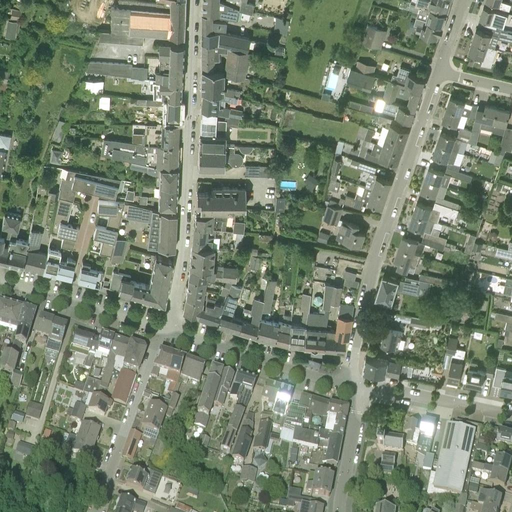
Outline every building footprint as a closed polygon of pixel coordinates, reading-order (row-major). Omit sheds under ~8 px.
[(113,6),(111,31),(116,31),(121,32),(127,32),(132,33),(138,33),(143,34),(168,36),(183,37),(184,0),(169,0),(169,2),(169,5),(165,4),(157,2),(157,3),(121,0),(119,0),(119,7),(113,6)] [(201,0),(201,12),(211,14),(212,14),(217,14),(248,20),(250,11),(237,6),(225,1),(225,2),(220,0),(201,0)] [(225,0),(225,1),(237,6),(250,11),(251,11),(254,2),(256,2),(256,0),(225,0)] [(411,0),(411,2),(447,12),(450,3),(439,0),(411,0)] [(485,0),(499,5),(509,8),(511,8),(511,2),(508,0),(485,0)] [(411,2),(409,9),(418,11),(416,17),(443,25),(447,12),(411,2)] [(484,6),(480,18),(486,20),(484,24),(496,28),(497,24),(504,26),(508,14),(494,9),(484,6)] [(11,8),(10,18),(18,20),(20,10),(11,8)] [(201,18),(201,30),(209,30),(212,31),(212,28),(225,29),(226,21),(212,19),(212,14),(211,14),(201,12),(201,18)] [(275,16),(273,31),(286,33),(289,18),(285,18),(275,16)] [(416,17),(413,25),(417,26),(415,31),(421,33),(420,36),(428,38),(429,35),(437,38),(438,33),(440,33),(443,25),(416,17)] [(8,21),(5,37),(13,39),(16,22),(8,21)] [(369,25),(363,42),(374,46),(380,48),(383,38),(384,36),(386,30),(378,28),(369,25)] [(476,30),(472,41),(494,48),(498,37),(511,40),(511,31),(497,28),(496,28),(493,27),(491,32),(484,30),(484,32),(476,29),(476,30)] [(201,30),(201,42),(219,44),(219,31),(212,31),(209,30),(201,30)] [(219,31),(219,44),(228,45),(228,47),(246,51),(249,37),(230,34),(219,31)] [(472,41),(468,53),(476,56),(475,57),(482,60),(482,58),(492,61),(491,63),(492,63),(496,49),(494,48),(472,41)] [(201,68),(201,69),(213,71),(213,70),(213,60),(220,60),(220,59),(220,55),(226,55),(226,60),(224,72),(224,74),(244,78),(247,59),(252,60),(254,52),(248,51),(246,51),(228,47),(228,45),(219,44),(201,42),(201,55),(201,60),(201,68)] [(155,71),(154,80),(160,80),(167,81),(167,83),(180,83),(181,83),(183,44),(182,44),(169,44),(159,43),(159,56),(158,71),(155,71)] [(89,60),(85,70),(93,71),(94,60),(89,60)] [(358,60),(355,68),(364,71),(367,63),(358,60)] [(138,66),(137,78),(146,79),(147,67),(138,66)] [(393,73),(391,80),(395,82),(395,81),(422,90),(426,78),(410,73),(411,70),(400,66),(397,74),(397,75),(393,73)] [(350,67),(346,81),(371,89),(375,74),(373,74),(366,72),(364,71),(355,68),(352,67),(350,67)] [(201,69),(200,91),(201,91),(201,92),(235,96),(238,96),(238,97),(239,97),(241,91),(236,91),(236,90),(226,87),(225,90),(223,89),(224,74),(224,72),(213,71),(201,69)] [(2,70),(0,77),(0,81),(7,83),(9,71),(2,70)] [(82,81),(81,92),(101,94),(103,81),(82,78),(82,81)] [(151,79),(151,90),(157,91),(158,91),(161,91),(161,99),(179,100),(180,100),(181,83),(180,83),(167,83),(167,81),(160,80),(154,80),(151,79)] [(384,91),(382,98),(386,99),(394,102),(396,95),(397,91),(402,92),(400,97),(408,99),(406,106),(416,109),(418,103),(422,90),(395,81),(395,82),(391,80),(388,79),(384,91)] [(226,115),(228,115),(230,108),(222,106),(223,100),(229,101),(228,102),(236,104),(237,103),(238,97),(238,96),(235,96),(201,92),(200,110),(218,113),(220,114),(226,115)] [(322,92),(321,98),(328,100),(330,94),(322,92)] [(450,97),(446,109),(461,114),(469,116),(474,118),(475,117),(476,113),(477,108),(477,107),(477,106),(471,105),(471,108),(463,106),(464,102),(464,101),(450,97)] [(136,98),(136,104),(166,105),(166,120),(178,121),(179,121),(180,100),(179,100),(161,99),(156,99),(136,98)] [(386,100),(383,111),(395,115),(412,120),(416,109),(406,106),(394,102),(386,99),(386,100)] [(350,100),(349,107),(372,110),(373,104),(350,100)] [(474,118),(472,129),(479,131),(480,127),(492,129),(497,107),(485,105),(484,109),(477,108),(476,113),(475,117),(474,118)] [(60,106),(56,117),(59,118),(63,120),(68,108),(64,107),(60,106)] [(492,129),(492,132),(503,134),(501,144),(506,145),(507,142),(511,128),(510,128),(506,127),(510,110),(497,107),(492,129)] [(230,108),(228,115),(233,116),(238,117),(240,118),(242,110),(230,108)] [(285,108),(281,125),(291,127),(294,111),(285,108)] [(446,109),(442,121),(457,126),(461,114),(446,109)] [(200,110),(199,133),(225,134),(225,125),(225,120),(218,120),(218,113),(200,110)] [(226,115),(225,120),(225,125),(237,127),(238,117),(233,116),(228,115),(226,115)] [(379,115),(377,120),(386,124),(385,127),(389,128),(386,134),(405,140),(409,130),(402,127),(401,127),(393,124),(395,119),(387,117),(379,115)] [(59,118),(55,128),(66,132),(69,122),(68,122),(63,120),(59,118)] [(144,124),(143,143),(156,144),(160,144),(177,145),(178,145),(179,135),(179,130),(179,124),(179,123),(178,123),(161,123),(157,123),(157,125),(144,124)] [(460,127),(458,132),(470,136),(470,135),(471,131),(460,127)] [(0,132),(0,145),(6,147),(8,147),(10,135),(0,132)] [(440,133),(436,145),(457,152),(461,140),(468,142),(470,136),(458,132),(456,138),(455,137),(440,132),(440,133)] [(199,133),(198,147),(224,149),(224,153),(231,153),(231,150),(234,150),(234,145),(234,144),(225,144),(225,134),(199,133)] [(386,134),(383,145),(401,152),(405,140),(386,134)] [(103,138),(100,154),(111,156),(115,157),(129,160),(131,160),(131,161),(157,166),(176,167),(177,167),(178,161),(178,145),(177,145),(160,144),(156,144),(143,143),(143,144),(114,139),(103,138)] [(366,152),(364,157),(381,163),(382,158),(390,161),(397,163),(401,152),(383,145),(377,143),(374,142),(370,153),(366,152)] [(436,145),(432,156),(447,161),(448,162),(446,167),(458,171),(460,165),(453,163),(457,152),(436,145)] [(198,147),(197,167),(198,167),(224,168),(224,161),(229,162),(230,162),(231,163),(232,164),(234,164),(236,165),(237,164),(239,164),(240,163),(241,162),(241,160),(241,159),(241,158),(241,157),(240,155),(240,154),(239,154),(238,153),(237,153),(236,153),(235,153),(234,153),(234,150),(231,150),(231,153),(224,153),(224,149),(198,147)] [(52,150),(50,161),(59,162),(61,152),(52,150)] [(497,154),(494,163),(500,165),(503,154),(498,152),(497,154)] [(331,171),(330,175),(331,175),(337,177),(340,178),(340,175),(337,174),(337,172),(338,173),(341,159),(343,158),(344,155),(341,154),(336,153),(335,158),(334,158),(331,171)] [(131,161),(129,167),(147,171),(147,172),(150,175),(159,176),(158,185),(175,185),(177,185),(177,167),(176,167),(157,166),(131,161)] [(377,167),(359,161),(357,166),(357,167),(370,172),(375,173),(377,167)] [(245,166),(244,175),(250,176),(259,176),(259,169),(277,170),(277,169),(277,166),(275,166),(255,165),(245,165),(245,166)] [(428,167),(425,179),(445,186),(448,174),(450,175),(456,177),(458,171),(446,167),(445,173),(444,172),(429,167),(428,167)] [(59,188),(58,197),(72,201),(76,187),(92,191),(96,175),(66,169),(64,178),(61,177),(58,188),(59,188)] [(96,175),(92,191),(100,193),(114,197),(117,186),(118,187),(120,179),(96,175)] [(331,179),(328,189),(336,191),(339,181),(336,180),(337,177),(331,175),(330,178),(331,179)] [(367,179),(365,186),(387,194),(391,181),(376,176),(374,181),(367,179)] [(307,184),(305,187),(311,191),(318,180),(312,177),(307,184)] [(424,179),(420,191),(435,196),(437,197),(435,202),(457,209),(458,204),(449,200),(443,198),(444,196),(447,186),(445,186),(425,179),(424,179)] [(158,186),(158,205),(160,206),(160,208),(166,208),(166,206),(175,206),(176,206),(177,187),(177,185),(175,185),(158,185),(158,186)] [(345,199),(343,203),(360,208),(363,201),(367,203),(382,208),(387,194),(365,186),(359,185),(355,198),(346,194),(345,199)] [(49,186),(47,193),(51,194),(50,198),(57,199),(58,197),(59,188),(58,188),(49,186)] [(196,192),(195,210),(227,212),(234,212),(234,208),(245,209),(245,208),(245,187),(244,187),(221,187),(221,192),(196,192)] [(134,200),(136,189),(127,188),(126,198),(134,200)] [(276,196),(275,211),(281,211),(283,211),(284,201),(285,197),(280,197),(276,196)] [(57,199),(51,231),(63,234),(75,237),(78,226),(66,223),(72,201),(58,197),(57,199)] [(98,200),(97,211),(99,211),(109,212),(105,227),(117,230),(124,203),(98,200)] [(417,202),(413,214),(435,221),(439,223),(443,211),(455,215),(457,209),(435,202),(433,207),(432,207),(417,202)] [(128,204),(125,218),(150,222),(147,246),(157,247),(173,249),(174,249),(175,215),(174,214),(159,210),(151,209),(128,204)] [(327,205),(322,218),(336,223),(340,224),(335,237),(360,245),(365,233),(360,231),(356,230),(358,226),(358,224),(342,218),(341,219),(338,218),(338,217),(342,207),(339,207),(328,205),(327,205)] [(193,224),(193,225),(212,228),(225,230),(227,213),(234,213),(234,212),(227,212),(195,210),(194,224),(193,224)] [(1,228),(11,230),(4,261),(22,265),(27,241),(15,238),(20,215),(4,212),(1,228)] [(413,214),(409,226),(424,231),(425,231),(423,237),(445,244),(445,242),(447,238),(438,235),(440,230),(433,228),(435,221),(413,214)] [(234,221),(232,231),(237,232),(243,233),(244,222),(234,221)] [(96,225),(93,236),(103,238),(99,253),(110,256),(117,230),(105,227),(96,225)] [(193,225),(191,246),(193,246),(209,248),(211,248),(211,246),(212,241),(212,237),(212,236),(214,236),(215,229),(212,228),(193,225)] [(0,259),(4,261),(11,230),(1,228),(0,233),(0,259)] [(27,241),(22,265),(42,270),(46,253),(46,252),(38,251),(42,232),(30,229),(27,241)] [(237,232),(234,248),(240,248),(243,233),(237,232)] [(63,234),(62,240),(74,243),(75,237),(63,234)] [(402,236),(398,248),(420,255),(421,255),(425,244),(443,250),(443,249),(444,245),(445,244),(423,237),(421,242),(418,241),(402,236)] [(115,237),(114,243),(125,246),(127,240),(115,237)] [(62,240),(60,245),(72,249),(74,243),(62,240)] [(474,241),(472,249),(480,251),(482,244),(474,241)] [(114,243),(112,252),(123,254),(125,246),(114,243)] [(466,244),(464,251),(470,253),(473,246),(466,244)] [(191,247),(189,268),(213,270),(213,269),(214,248),(211,248),(209,248),(193,246),(191,246),(191,247)] [(497,246),(496,254),(511,258),(511,249),(508,249),(497,246)] [(48,248),(42,270),(55,274),(58,260),(60,251),(48,248)] [(398,248),(394,260),(399,261),(397,268),(407,271),(407,270),(414,272),(420,255),(398,248)] [(150,279),(148,288),(154,290),(155,286),(167,289),(172,267),(173,260),(172,260),(155,255),(151,272),(150,279)] [(252,255),(249,267),(257,269),(260,257),(252,255)] [(58,260),(55,274),(58,275),(70,278),(74,264),(73,264),(75,259),(67,257),(66,262),(62,261),(58,260)] [(77,279),(78,280),(94,284),(99,285),(103,271),(88,268),(90,263),(82,261),(81,266),(80,265),(79,269),(77,279)] [(221,276),(221,279),(222,279),(226,279),(231,280),(236,280),(236,276),(237,272),(237,267),(223,265),(223,266),(222,270),(222,271),(221,276)] [(189,268),(188,278),(202,280),(206,281),(207,277),(217,279),(222,280),(222,279),(221,279),(221,276),(222,271),(222,270),(215,269),(215,270),(213,269),(213,270),(189,268)] [(112,271),(108,288),(118,290),(130,293),(133,281),(132,281),(129,280),(130,279),(130,276),(112,271)] [(420,273),(419,279),(430,282),(445,285),(447,279),(420,273)] [(222,307),(216,323),(230,327),(237,330),(238,330),(241,317),(240,317),(232,314),(236,298),(237,296),(238,296),(241,286),(238,285),(239,276),(236,276),(236,280),(231,280),(229,287),(228,290),(226,296),(225,296),(223,302),(224,302),(222,307)] [(378,290),(376,298),(391,302),(395,289),(417,294),(419,285),(429,287),(430,282),(419,279),(406,276),(405,280),(398,279),(397,280),(383,276),(378,290)] [(345,277),(343,284),(351,286),(353,279),(345,277)] [(188,278),(185,297),(202,301),(206,281),(202,280),(188,278)] [(263,298),(254,335),(273,340),(278,322),(270,320),(275,300),(271,299),(276,280),(268,278),(267,279),(265,289),(263,298)] [(506,278),(503,293),(511,294),(511,279),(510,279),(506,278)] [(133,281),(130,293),(164,304),(167,289),(155,286),(154,290),(148,288),(150,279),(148,286),(133,282),(133,281)] [(308,311),(303,346),(321,348),(326,324),(330,303),(334,284),(332,284),(323,282),(321,306),(318,306),(318,312),(308,311)] [(334,284),(330,303),(338,304),(341,285),(334,284)] [(222,286),(220,294),(222,295),(225,296),(226,296),(228,290),(229,287),(224,286),(222,286)] [(290,323),(287,344),(303,346),(308,311),(310,294),(302,293),(300,309),(303,310),(300,325),(290,323)] [(241,317),(238,330),(254,335),(263,298),(253,296),(250,309),(243,307),(240,317),(241,317)] [(183,311),(183,312),(185,313),(196,317),(197,310),(199,311),(200,308),(203,309),(204,307),(202,307),(203,301),(202,301),(185,297),(184,301),(183,311)] [(197,310),(196,317),(211,321),(216,323),(222,307),(224,302),(223,302),(218,300),(207,297),(204,307),(203,309),(200,308),(199,311),(197,310)] [(476,297),(475,308),(485,310),(487,299),(476,297)] [(339,304),(335,325),(349,328),(353,305),(339,302),(338,304),(339,304)] [(0,303),(0,328),(16,333),(17,329),(22,310),(0,303)] [(22,310),(17,329),(30,333),(35,314),(33,312),(22,310)] [(494,318),(506,321),(511,322),(511,315),(496,312),(495,314),(494,317),(494,318)] [(278,322),(273,340),(287,344),(290,323),(291,315),(284,314),(284,315),(283,315),(279,314),(278,322)] [(410,323),(410,325),(426,328),(427,319),(411,316),(411,317),(410,323)] [(40,318),(35,336),(48,340),(53,322),(40,318)] [(385,329),(381,344),(395,347),(397,338),(400,339),(402,329),(403,323),(391,320),(389,330),(385,329)] [(48,340),(45,350),(46,351),(57,354),(58,354),(61,345),(67,326),(66,325),(53,322),(48,340)] [(326,324),(321,348),(333,350),(337,331),(333,331),(334,330),(330,329),(331,324),(326,324)] [(337,331),(333,350),(343,351),(344,338),(347,338),(349,328),(335,325),(334,330),(333,331),(337,331)] [(12,348),(12,349),(19,351),(21,347),(21,345),(26,346),(30,333),(17,329),(16,333),(14,343),(12,349),(12,348)] [(75,334),(71,348),(88,353),(83,368),(90,370),(93,361),(93,360),(95,355),(99,341),(75,334)] [(99,341),(95,355),(108,359),(114,338),(101,334),(99,341)] [(449,337),(446,352),(452,353),(449,368),(447,379),(451,380),(452,381),(456,382),(457,381),(458,381),(465,349),(456,347),(458,338),(449,337)] [(99,389),(97,398),(102,400),(105,390),(106,391),(108,385),(110,379),(113,369),(121,371),(115,387),(111,400),(123,405),(125,405),(136,372),(138,372),(145,351),(143,347),(142,347),(114,338),(108,359),(107,361),(101,383),(99,389)] [(0,385),(18,390),(22,375),(14,373),(17,362),(18,360),(19,351),(12,349),(12,348),(3,346),(0,353),(0,355),(3,356),(2,358),(0,367),(0,385)] [(156,360),(150,377),(156,379),(159,371),(168,373),(173,355),(159,352),(157,358),(156,360)] [(168,373),(165,382),(170,383),(167,393),(172,395),(185,359),(173,355),(168,373)] [(363,369),(363,370),(367,371),(378,373),(381,373),(391,375),(391,374),(398,375),(399,375),(399,374),(406,375),(408,365),(401,363),(401,362),(388,359),(366,355),(363,369)] [(186,359),(178,382),(185,384),(186,385),(188,380),(199,384),(205,366),(186,359)] [(464,372),(463,381),(466,382),(465,383),(467,383),(473,384),(482,386),(484,375),(492,376),(493,374),(494,367),(495,364),(488,362),(486,372),(476,370),(477,365),(476,363),(472,362),(470,363),(469,368),(468,368),(468,373),(464,372)] [(211,368),(193,426),(205,430),(208,418),(209,418),(213,406),(218,388),(223,372),(211,368)] [(218,388),(213,406),(221,408),(225,394),(227,394),(228,391),(233,375),(223,372),(218,388)] [(511,376),(504,374),(500,390),(511,392),(511,376)] [(233,388),(229,399),(236,401),(237,401),(245,379),(236,376),(232,388),(233,388)] [(85,386),(82,393),(92,396),(97,398),(99,389),(101,383),(87,378),(85,386)] [(237,401),(234,410),(235,410),(244,413),(247,405),(256,382),(246,379),(245,379),(237,401)] [(265,385),(260,401),(275,405),(280,389),(265,385)] [(270,423),(269,425),(270,425),(269,426),(279,429),(279,430),(282,431),(282,428),(285,421),(290,408),(288,407),(292,393),(280,389),(275,405),(271,415),(271,416),(270,423)] [(144,392),(142,398),(149,400),(151,395),(144,392)] [(92,396),(87,411),(100,415),(103,416),(105,408),(107,408),(109,403),(109,402),(102,400),(97,398),(92,396)] [(285,421),(282,428),(293,432),(294,425),(309,428),(309,427),(311,417),(312,413),(308,412),(309,406),(315,408),(317,400),(310,398),(310,399),(308,398),(301,396),(298,410),(290,408),(285,421)] [(170,402),(165,415),(171,417),(173,412),(174,413),(178,399),(172,397),(170,402)] [(149,405),(145,417),(162,424),(165,415),(170,402),(161,399),(157,408),(155,407),(149,405)] [(294,425),(293,432),(306,434),(319,437),(320,435),(320,433),(322,433),(324,433),(324,434),(328,435),(333,436),(335,427),(337,418),(341,419),(345,420),(347,408),(329,404),(317,400),(315,408),(309,406),(308,412),(312,413),(311,417),(322,419),(320,430),(309,428),(294,425)] [(29,402),(25,415),(38,419),(42,406),(29,402)] [(73,408),(72,412),(83,416),(85,408),(75,404),(73,408)] [(227,429),(220,448),(230,452),(236,436),(235,435),(244,413),(235,410),(234,410),(227,429)] [(10,421),(16,422),(18,414),(13,412),(10,421)] [(70,416),(70,418),(81,422),(83,416),(72,412),(70,416)] [(247,414),(232,459),(243,463),(250,442),(248,442),(251,435),(253,416),(247,414)] [(261,414),(260,421),(270,423),(271,416),(271,415),(261,414)] [(145,417),(141,428),(145,430),(143,437),(150,439),(156,441),(162,424),(145,417)] [(292,444),(290,461),(309,464),(312,448),(317,449),(317,447),(318,443),(323,444),(326,444),(329,445),(330,441),(331,438),(336,439),(341,440),(343,430),(345,420),(341,419),(337,418),(335,427),(333,436),(328,435),(324,434),(324,433),(322,433),(320,433),(320,435),(319,437),(306,434),(293,432),(293,433),(293,434),(293,435),(294,435),(293,439),(292,444)] [(417,446),(417,447),(423,448),(430,449),(432,441),(436,423),(423,421),(421,430),(420,434),(418,446),(417,446)] [(407,422),(405,434),(409,434),(407,444),(417,446),(418,446),(420,434),(415,433),(416,430),(417,424),(407,422)] [(255,439),(253,450),(260,451),(258,458),(253,461),(258,469),(266,464),(263,459),(264,453),(264,452),(266,441),(268,435),(269,426),(270,425),(269,425),(260,423),(256,440),(255,439)] [(431,473),(427,496),(456,496),(460,496),(467,496),(468,493),(468,492),(470,483),(471,478),(472,471),(474,465),(475,457),(475,456),(476,451),(478,444),(479,437),(482,428),(478,427),(460,423),(459,423),(458,428),(448,426),(437,475),(431,473)] [(79,432),(77,439),(94,445),(99,431),(81,425),(79,432)] [(490,429),(489,437),(497,439),(497,443),(511,446),(511,434),(507,433),(507,432),(490,429)] [(268,435),(266,441),(272,442),(278,443),(279,440),(280,437),(268,435)] [(379,439),(378,445),(381,445),(380,448),(384,448),(383,449),(402,451),(404,438),(385,436),(385,437),(382,436),(381,439),(379,439)] [(201,437),(198,447),(206,449),(209,440),(201,437)] [(479,437),(478,444),(488,447),(490,440),(479,437)] [(318,443),(317,447),(328,449),(327,451),(339,454),(341,440),(336,439),(331,438),(330,441),(329,445),(326,444),(323,444),(318,443)] [(72,444),(70,452),(89,459),(94,445),(77,439),(75,445),(72,444)] [(122,456),(122,457),(123,458),(123,459),(125,459),(130,461),(134,447),(126,444),(122,455),(122,456)] [(478,444),(476,451),(484,453),(486,454),(488,447),(478,444)] [(26,446),(24,455),(32,457),(35,449),(26,446)] [(56,447),(53,456),(65,460),(68,451),(56,447)] [(198,447),(196,455),(203,457),(206,449),(198,447)] [(323,458),(322,462),(323,462),(325,463),(325,465),(334,467),(336,467),(339,454),(327,451),(326,458),(323,458)] [(383,454),(380,474),(393,476),(396,456),(383,454)] [(425,458),(423,469),(424,469),(430,470),(432,470),(434,456),(429,455),(425,454),(425,458)] [(494,470),(508,474),(511,460),(507,459),(508,457),(498,454),(494,470)] [(474,465),(472,471),(489,475),(487,483),(504,487),(508,474),(494,470),(485,468),(474,465)] [(242,467),(239,481),(246,482),(249,469),(242,467)] [(249,469),(246,482),(252,484),(255,470),(249,469)] [(130,473),(125,486),(154,497),(156,497),(157,495),(155,494),(156,491),(154,490),(157,483),(148,479),(130,473)] [(307,485),(306,493),(311,494),(329,497),(332,477),(315,474),(312,486),(307,485)] [(470,483),(468,492),(477,494),(479,486),(478,486),(470,483)] [(289,490),(288,496),(299,498),(301,492),(289,490)] [(481,492),(478,505),(498,510),(502,497),(488,494),(481,492)] [(287,501),(286,503),(294,504),(301,506),(299,511),(321,511),(322,509),(309,506),(310,500),(299,498),(288,496),(287,501)] [(455,505),(453,511),(462,511),(464,507),(466,508),(467,502),(467,496),(460,496),(458,505),(455,505)] [(121,498),(116,511),(149,511),(150,511),(144,509),(145,505),(132,500),(131,502),(121,498)] [(497,511),(498,510),(478,505),(472,503),(470,510),(475,511),(497,511)]
